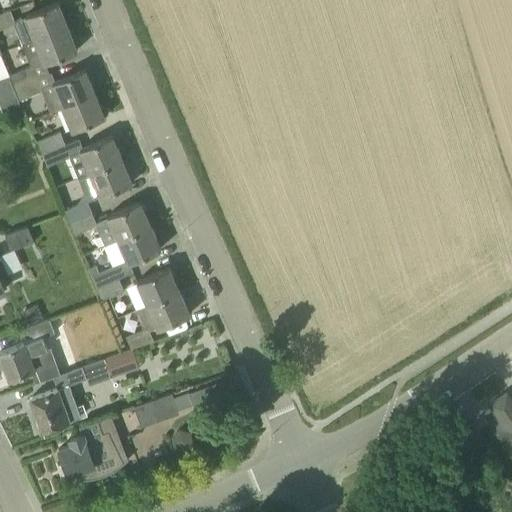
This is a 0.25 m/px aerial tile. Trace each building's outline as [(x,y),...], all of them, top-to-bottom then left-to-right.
[(58,2),(24,15),(34,40),(67,26),(58,2)] [(10,10),(0,13),(0,28),(14,23),(10,10)] [(77,50),(67,26),(34,40),(21,45),(30,65),(9,74),(10,77),(14,87),(24,84),(49,73),(45,63),(77,50)] [(84,69),(53,82),(53,85),(40,90),(49,111),(61,106),(61,107),(94,93),(84,69)] [(21,105),(19,99),(16,92),(14,87),(10,77),(0,81),(0,99),(5,112),(21,105)] [(24,84),(14,87),(16,92),(19,99),(28,95),(24,84)] [(94,93),(61,107),(71,130),(104,117),(94,93)] [(42,154),(65,144),(60,131),(36,140),(42,154)] [(78,140),(65,144),(42,154),(46,165),(68,156),(77,178),(89,173),(122,159),(112,135),(81,148),(78,140)] [(122,159),(89,173),(99,196),(132,183),(122,159)] [(64,208),(69,222),(91,212),(86,199),(64,208)] [(117,239),(118,240),(150,226),(140,201),(107,215),(107,216),(95,221),(91,212),(69,222),(74,233),(95,225),(104,245),(117,239)] [(4,234),(10,250),(33,242),(27,226),(4,234)] [(96,288),(118,278),(132,271),(129,262),(160,248),(150,226),(118,240),(125,255),(111,261),(112,265),(98,271),(95,264),(88,267),(96,288)] [(136,281),(146,305),(179,290),(169,267),(136,281)] [(123,290),(118,278),(96,288),(101,299),(108,296),(109,297),(123,290)] [(126,335),(132,348),(153,340),(149,330),(156,326),(157,328),(189,314),(179,290),(146,305),(135,310),(143,329),(126,335)] [(36,303),(20,310),(26,325),(43,317),(36,303)] [(0,351),(0,354),(9,378),(30,370),(35,382),(56,374),(42,337),(54,333),(50,318),(19,329),(24,342),(0,351)] [(185,335),(191,362),(214,357),(208,330),(185,335)] [(132,348),(104,358),(110,377),(138,367),(132,348)] [(58,375),(62,386),(32,397),(35,407),(32,408),(34,413),(32,414),(37,427),(39,426),(40,431),(69,420),(80,417),(68,384),(86,377),(82,366),(58,375)] [(177,395),(181,406),(191,402),(188,392),(177,395)] [(172,393),(134,407),(141,426),(179,412),(172,393)] [(511,419),(502,403),(487,413),(511,453),(511,419)] [(116,427),(112,415),(80,426),(82,433),(69,438),(71,444),(58,448),(67,474),(75,471),(78,478),(85,478),(90,478),(98,477),(104,475),(110,472),(119,466),(127,458),(116,427)]
